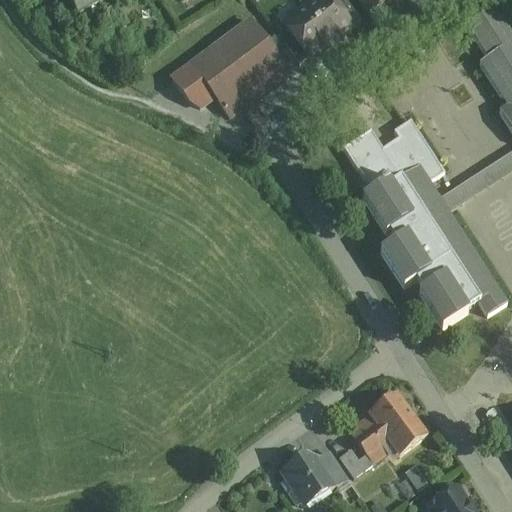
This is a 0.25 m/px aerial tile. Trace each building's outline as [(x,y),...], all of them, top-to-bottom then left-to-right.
[(66,0),(75,14),(96,2),(99,5),(108,0),(66,0)] [(333,7),(328,0),(322,0),(305,13),(330,47),(351,31),(333,7)] [(343,0),(333,7),(351,31),(360,24),(343,0)] [(357,0),(370,17),(393,0),(357,0)] [(305,13),(284,28),(291,38),(309,62),(330,47),(305,13)] [(500,116),(511,134),(511,40),(494,13),(467,30),(488,62),(480,68),(502,102),(505,100),(510,110),(500,116)] [(251,25),(172,84),(189,106),(200,112),(214,101),(229,122),(290,76),(288,74),(266,45),(251,25)] [(282,46),(276,38),(266,45),(288,74),(297,67),(282,46)] [(309,62),(291,38),(282,46),(297,67),(299,69),(309,62)] [(506,309),(449,218),(439,203),(429,188),(445,178),(410,126),(394,136),(399,144),(383,155),(370,136),(344,153),(372,197),(364,202),(386,238),(390,236),(396,247),(381,256),(404,292),(416,285),(423,295),(419,297),(443,333),(468,317),(466,314),(478,307),(488,321),(506,309)] [(511,156),(439,203),(449,218),(511,177),(511,156)] [(428,439),(397,398),(369,419),(388,443),(388,444),(399,460),(428,439)] [(369,419),(348,435),(366,460),(367,459),(373,468),(387,457),(381,449),(388,444),(388,443),(369,419)] [(359,465),(351,454),(339,462),(354,482),(366,473),(359,465)] [(330,457),(318,465),(317,463),(306,461),(282,477),(294,494),(290,500),(296,509),(303,508),(304,510),(347,483),(330,457)] [(419,468),(408,474),(418,494),(430,488),(419,468)] [(470,511),(457,491),(429,509),(431,511),(470,511)]
